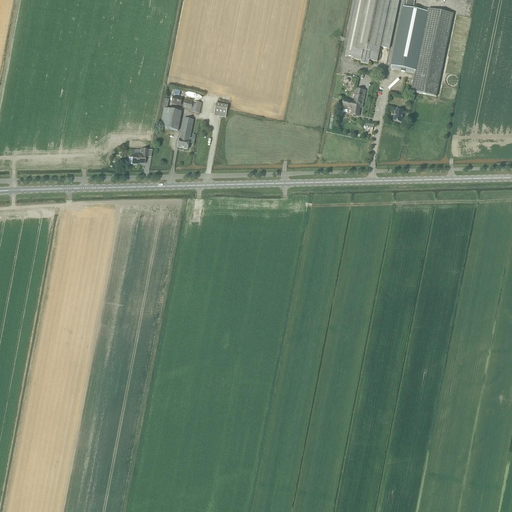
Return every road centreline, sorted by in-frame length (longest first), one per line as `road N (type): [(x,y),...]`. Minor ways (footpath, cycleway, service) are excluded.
road 1 (unclassified): [(285,175),(0,182)]
road 2 (secondary): [(1,191),(285,183)]
road 3 (secondary): [(285,183),(511,177)]
